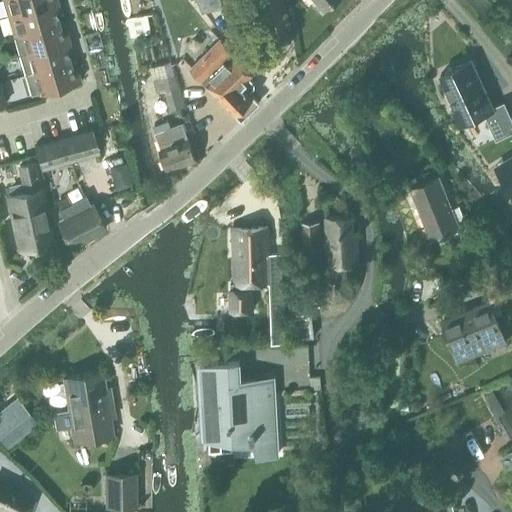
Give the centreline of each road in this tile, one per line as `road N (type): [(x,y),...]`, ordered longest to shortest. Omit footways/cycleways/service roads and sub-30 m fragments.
road 1 (residential): [(335,440),(329,356),(365,305),(371,246),(364,211),(264,118)]
road 2 (residential): [(0,341),(205,177),(264,118)]
road 3 (residential): [(501,511),(475,479),(436,460),(364,436),(335,440)]
road 4 (residential): [(264,118),(388,0)]
